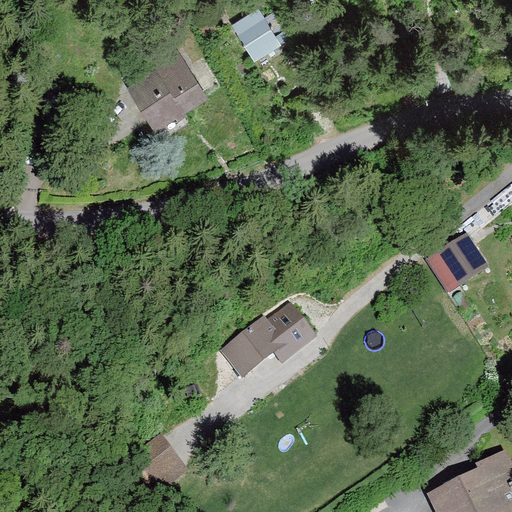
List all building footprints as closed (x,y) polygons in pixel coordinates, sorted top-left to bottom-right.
[(271,7),(240,28),(259,55),(290,34),(271,7)] [(189,51),(140,91),(174,133),(224,93),(189,51)] [(469,237),(434,264),(460,298),(495,272),(469,237)] [(273,312),(231,348),(251,371),(282,345),(295,359),(328,331),(302,300),(279,320),(273,312)] [(169,481),(190,469),(168,432),(147,444),(169,481)] [(511,511),(511,469),(447,503),(451,511),(511,511)]
